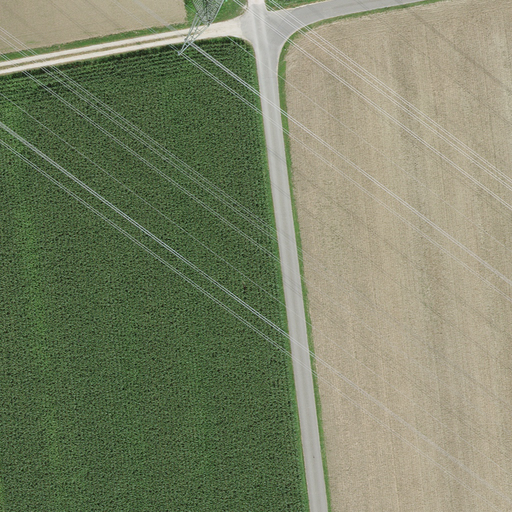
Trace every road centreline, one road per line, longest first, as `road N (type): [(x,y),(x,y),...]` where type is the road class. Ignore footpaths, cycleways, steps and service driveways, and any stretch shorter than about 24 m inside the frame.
road 1 (residential): [(319,511),(266,53),(272,34),(292,19),(375,0)]
road 2 (track): [(257,0),(272,34),(240,28),(0,67)]
